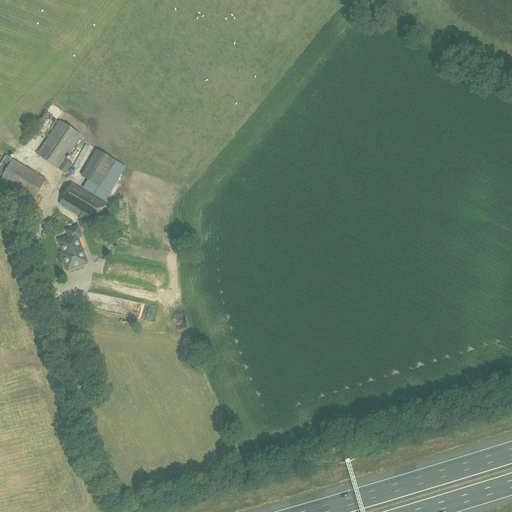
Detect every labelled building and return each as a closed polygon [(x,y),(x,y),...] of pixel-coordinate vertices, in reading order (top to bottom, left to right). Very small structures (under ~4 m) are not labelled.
[(66,174),(73,165),(65,160),(81,136),(60,122),(38,155),(66,174)] [(100,187),(115,161),(97,151),(82,176),(100,187)] [(6,156),(0,166),(0,175),(2,176),(12,159),(6,156)] [(34,200),(46,180),(13,161),(1,180),(34,200)] [(93,227),(107,204),(73,184),(60,205),(81,217),(80,219),(93,227)] [(68,271),(87,264),(77,238),(82,237),(78,227),(69,231),(72,238),(68,239),(68,241),(61,243),(60,245),(62,250),(63,251),(66,259),(64,260),(65,262),(64,263),(66,268),(67,269),(68,271)]
